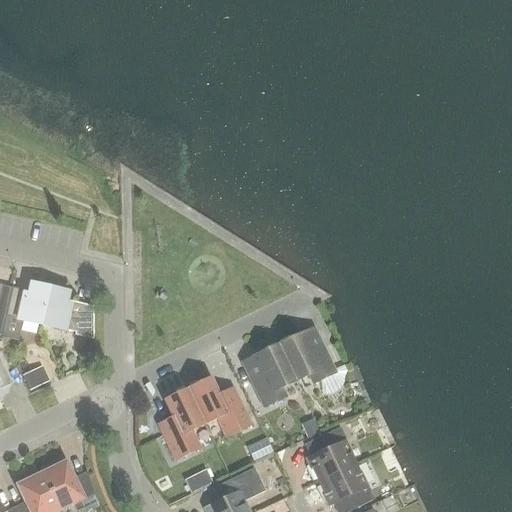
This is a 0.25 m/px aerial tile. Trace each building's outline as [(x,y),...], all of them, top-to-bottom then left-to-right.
[(40,326),(48,291),(29,287),(28,293),(12,290),(5,318),(40,326)] [(92,308),(66,302),(68,295),(48,291),(40,326),(74,334),(74,337),(92,341),(92,365),(74,374),(74,375),(93,366),(92,302),(91,302),(92,308)] [(312,330),(277,347),(295,383),(309,376),(314,385),(334,375),(312,330)] [(295,383),(277,347),(242,364),(264,409),(284,399),(280,390),(295,383)] [(86,348),(75,353),(80,363),(91,358),(86,348)] [(0,390),(11,385),(0,362),(0,390)] [(30,391),(47,383),(42,372),(24,380),(30,391)] [(210,380),(186,391),(204,427),(216,421),(225,438),(250,426),(238,401),(223,408),(210,380)] [(204,427),(186,391),(163,402),(177,430),(162,437),(174,462),(200,450),(192,433),(204,427)] [(314,426),(303,431),(307,441),(319,436),(314,426)] [(317,484),(355,466),(338,430),(310,444),(314,453),(312,459),(306,462),(317,484)] [(52,464),(38,471),(57,511),(60,511),(73,506),(76,511),(88,511),(98,507),(88,479),(75,485),(65,464),(54,469),(52,464)] [(317,484),(328,507),(334,504),(340,506),(342,511),(351,511),(372,502),(355,466),(317,484)] [(218,503),(203,510),(203,511),(248,511),(244,503),(264,493),(253,470),(227,483),(233,496),(218,503)] [(26,509),(19,511),(57,511),(38,471),(24,478),(26,482),(16,487),(26,509)] [(185,482),(190,495),(201,490),(196,477),(185,482)]
